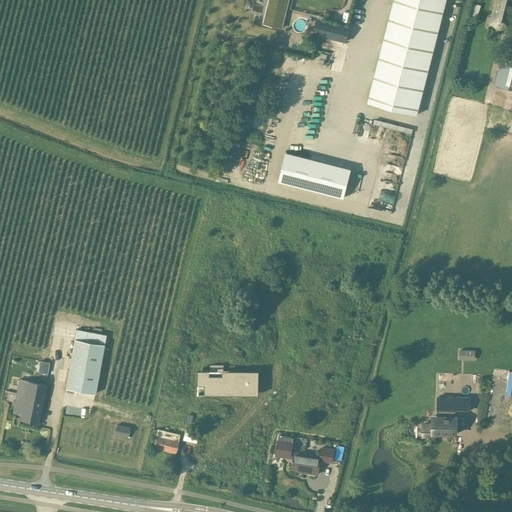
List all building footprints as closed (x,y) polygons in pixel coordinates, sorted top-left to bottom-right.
[(269,0),(265,14),(272,16),(270,25),(282,28),(288,0),(269,0)] [(393,0),(368,102),(417,115),(446,0),(393,0)] [(511,0),(498,0),(494,18),(492,17),(490,24),(509,29),(511,18),(511,0)] [(323,21),(319,35),(346,41),(349,28),(323,21)] [(283,41),(279,40),(276,42),(276,45),(277,48),(281,49),(283,47),(284,44),(283,41)] [(511,60),(501,57),(495,85),(511,89),(511,60)] [(286,152),(279,181),(343,197),(351,168),(286,152)] [(76,329),(65,389),(95,394),(106,334),(76,329)] [(461,350),(461,359),(474,359),(474,350),(461,350)] [(257,376),(196,375),(196,399),(257,400),(257,376)] [(18,386),(14,406),(22,408),(20,420),(37,423),(45,385),(20,379),(19,380),(18,386)] [(423,424),(423,437),(433,437),(433,434),(457,434),(457,417),(456,417),(456,410),(470,411),(470,398),(437,397),(437,410),(437,416),(432,416),(432,425),(423,424)] [(131,423),(117,420),(114,435),(128,438),(131,423)] [(157,430),(153,448),(175,453),(179,435),(157,430)] [(199,433),(185,430),(182,440),(196,443),(199,433)] [(304,472),(318,474),(320,461),(333,463),(335,449),(322,447),(321,457),(294,453),(295,448),(292,447),(293,438),(278,435),(275,456),(293,458),(292,468),(304,470),(304,472)]
